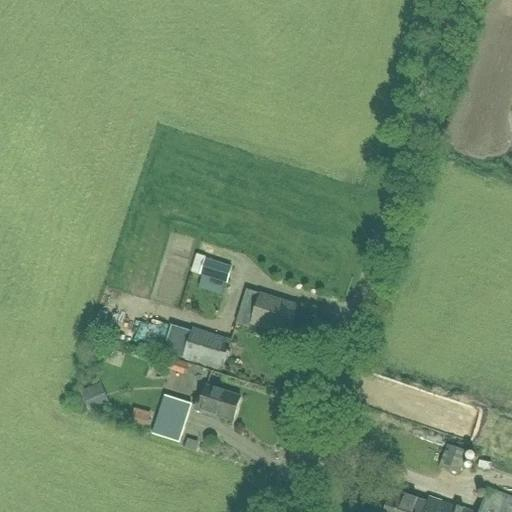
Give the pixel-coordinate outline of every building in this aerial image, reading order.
[(226,285),(230,270),(203,262),(199,278),(226,285)] [(287,337),(296,306),(246,292),(237,325),(251,329),(251,327),(287,337)] [(141,343),(168,350),(173,329),(147,322),(141,343)] [(190,334),(183,359),(221,371),(230,342),(192,330),(190,334)] [(184,375),(187,365),(171,360),(168,370),(184,375)] [(109,405),(100,384),(80,393),(89,414),(109,405)] [(240,398),(207,387),(202,402),(198,401),(195,411),(232,423),(240,398)] [(164,398),(153,436),(179,445),(184,428),(190,410),(191,406),(164,398)] [(460,474),(462,469),(467,453),(446,446),(439,468),(460,474)] [(511,511),(511,499),(488,491),(480,511),(468,511),(428,498),(426,504),(392,492),(384,511),(511,511)]
